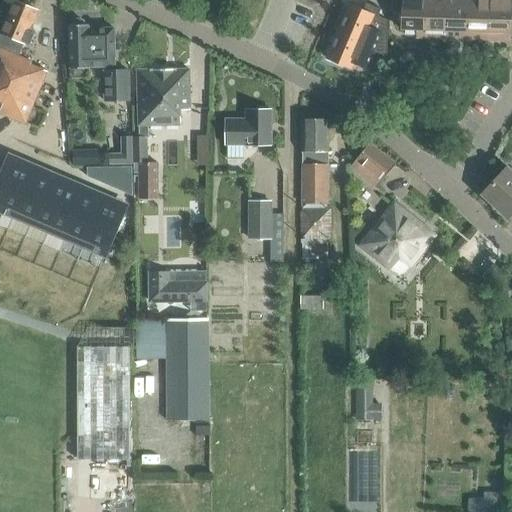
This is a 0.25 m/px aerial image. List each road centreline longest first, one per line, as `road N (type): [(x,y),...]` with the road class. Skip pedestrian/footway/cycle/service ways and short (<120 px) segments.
road 1 (track): [(294,71),(298,511)]
road 2 (residential): [(456,191),(377,120),(259,54)]
road 3 (residential): [(259,54),(117,0)]
